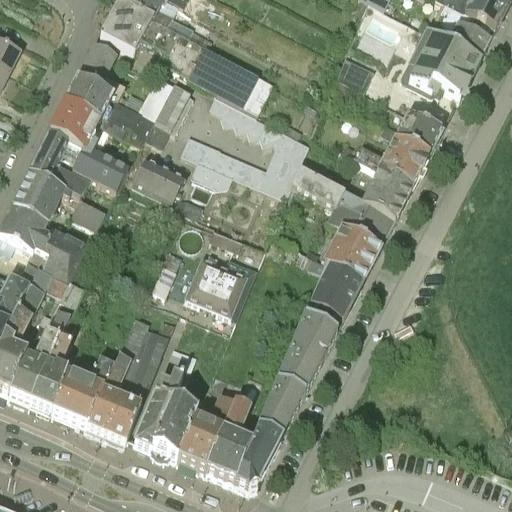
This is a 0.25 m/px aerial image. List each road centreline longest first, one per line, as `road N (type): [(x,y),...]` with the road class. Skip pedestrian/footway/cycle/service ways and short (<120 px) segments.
road 1 (residential): [(511,81),(290,511)]
road 2 (residential): [(0,207),(102,13)]
road 3 (primary): [(188,511),(0,425)]
road 4 (primary): [(0,459),(112,511)]
